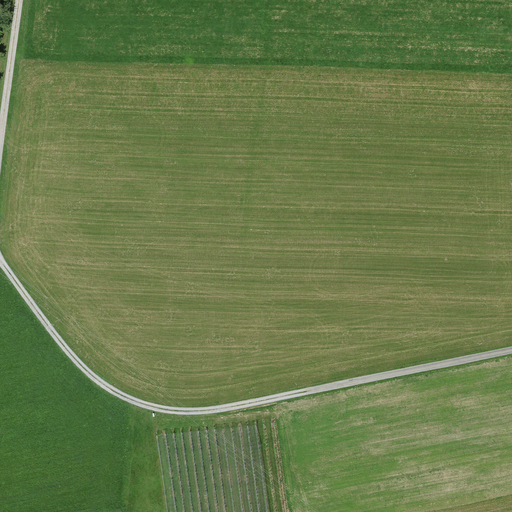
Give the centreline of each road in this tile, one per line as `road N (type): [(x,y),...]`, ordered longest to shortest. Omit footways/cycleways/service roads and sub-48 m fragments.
road 1 (track): [(0,261),(98,383),(149,407),(235,406),(511,350)]
road 2 (track): [(0,146),(21,0)]
